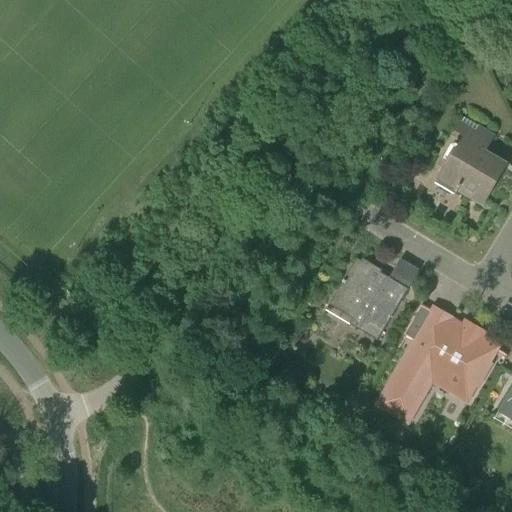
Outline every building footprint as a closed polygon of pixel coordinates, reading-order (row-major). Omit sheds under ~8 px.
[(452,138),(461,143),(438,182),(458,194),(459,192),(481,206),(505,167),(483,154),(493,136),(464,119),(452,138)] [(410,286),(419,267),(399,258),(390,277),(410,286)] [(377,342),(408,291),(357,260),(333,300),(357,314),(350,325),(377,342)] [(459,333),(447,326),(451,319),(433,309),(431,312),(421,306),(403,335),(414,342),(377,405),(408,424),(432,382),(467,402),(477,385),(478,386),(491,365),(489,364),(499,347),(482,337),(484,334),(465,323),(459,333)] [(511,388),(497,412),(511,421),(511,388)] [(340,412),(352,419),(363,400),(351,393),(340,412)]
